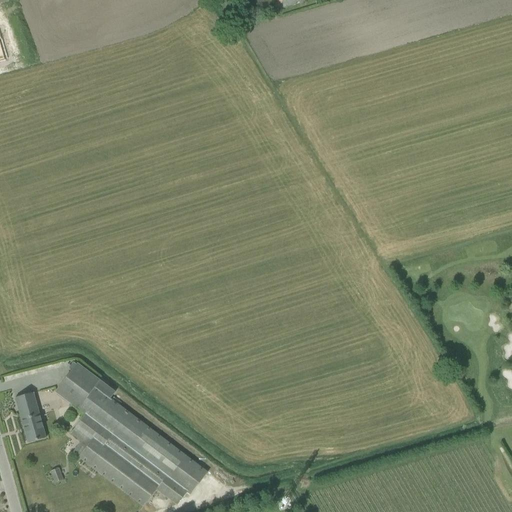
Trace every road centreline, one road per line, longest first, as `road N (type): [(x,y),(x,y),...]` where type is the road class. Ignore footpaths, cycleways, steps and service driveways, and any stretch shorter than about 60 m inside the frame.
road 1 (track): [(213,0),(385,273)]
road 2 (track): [(475,423),(182,511)]
road 3 (unknown): [(0,74),(153,29),(198,0)]
